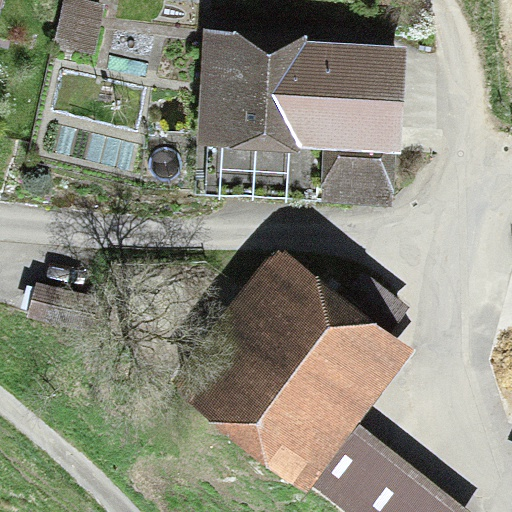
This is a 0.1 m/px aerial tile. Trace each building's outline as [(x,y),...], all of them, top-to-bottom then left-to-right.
[(204,21),(199,134),(401,143),(406,38),(305,33),(306,26),(204,21)] [(379,338),(291,270),(237,340),(212,321),(184,358),(296,445),(332,398),(379,338)] [(97,293),(46,275),(35,302),(88,322),(97,293)] [(264,297),(243,281),(215,317),(236,333),(264,297)] [(332,398),(296,445),(383,511),(436,511),(453,491),(332,398)]
